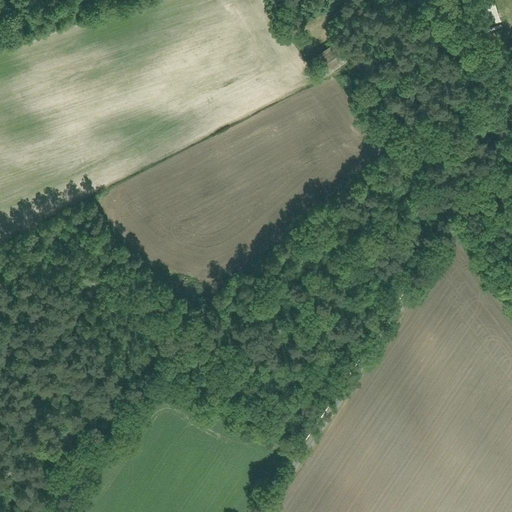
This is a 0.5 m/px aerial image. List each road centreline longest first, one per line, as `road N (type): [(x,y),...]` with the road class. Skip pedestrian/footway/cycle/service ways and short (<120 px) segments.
road 1 (unclassified): [(511,143),(263,511)]
road 2 (unclassified): [(417,0),(511,108)]
